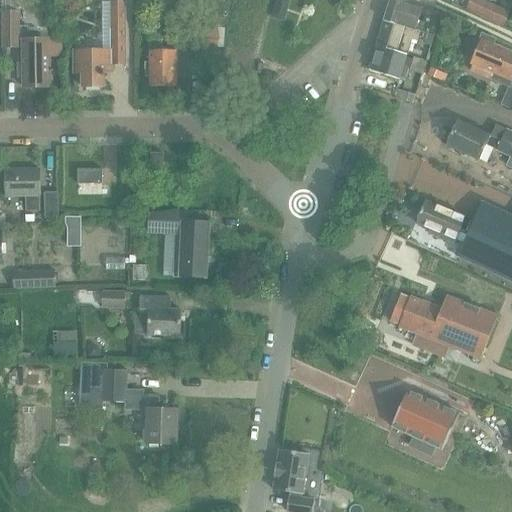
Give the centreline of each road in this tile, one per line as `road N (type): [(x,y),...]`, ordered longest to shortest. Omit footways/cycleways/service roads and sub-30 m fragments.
road 1 (residential): [(0,128),(212,131),(284,196),(309,206)]
road 2 (residential): [(255,511),(309,206)]
road 3 (residential): [(309,206),(375,0)]
